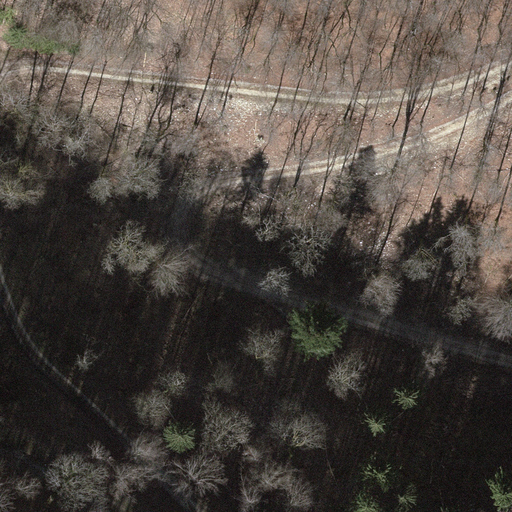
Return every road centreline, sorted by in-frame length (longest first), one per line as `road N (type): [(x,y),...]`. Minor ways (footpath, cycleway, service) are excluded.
road 1 (track): [(179,511),(127,293),(182,216),(218,180),(425,141),(511,97)]
road 2 (track): [(511,52),(430,87),(340,98),(58,61),(0,71)]
road 3 (track): [(511,354),(163,243)]
road 4 (track): [(0,269),(31,350),(101,430),(197,511)]
road 5 (track): [(121,511),(0,443)]
